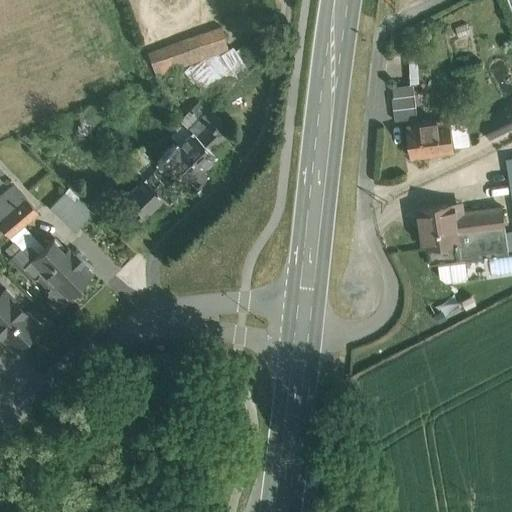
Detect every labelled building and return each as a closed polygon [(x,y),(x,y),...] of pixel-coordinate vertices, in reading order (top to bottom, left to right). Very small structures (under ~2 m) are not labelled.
[(221,28),(148,56),(157,77),(229,49),(221,28)] [(235,48),(182,68),(205,95),(200,100),(207,107),(270,52),(260,37),(236,50),(235,48)] [(413,84),(392,87),(393,97),(414,95),(413,84)] [(393,97),(392,98),(393,109),(416,107),(414,95),(393,97)] [(174,141),(154,161),(157,164),(150,170),(143,177),(122,198),(142,217),(162,197),(167,202),(181,188),(186,193),(206,173),(201,168),(215,154),(211,150),(230,131),(208,109),(208,108),(207,107),(200,100),(190,110),(198,118),(188,127),(191,130),(177,144),(174,141)] [(416,107),(393,109),(394,121),(417,118),(416,107)] [(511,123),(508,116),(486,128),(492,141),(511,131),(511,123)] [(450,119),(406,126),(411,158),(455,152),(450,119)] [(150,170),(138,156),(131,163),(143,177),(150,170)] [(65,190),(48,206),(58,216),(74,200),(65,190)] [(25,197),(14,207),(6,198),(0,203),(0,226),(8,236),(22,224),(37,211),(25,197)] [(453,204),(419,209),(424,248),(426,247),(429,264),(438,263),(440,277),(447,282),(462,279),(468,273),(466,259),(509,254),(502,207),(455,213),(453,204)] [(67,247),(61,252),(49,240),(43,247),(22,224),(8,236),(30,259),(21,268),(30,278),(36,278),(37,276),(47,286),(46,288),(46,293),(56,304),(62,304),(66,300),(66,294),(90,270),(67,247)] [(0,292),(0,333),(1,335),(13,347),(37,324),(3,290),(0,292)]
